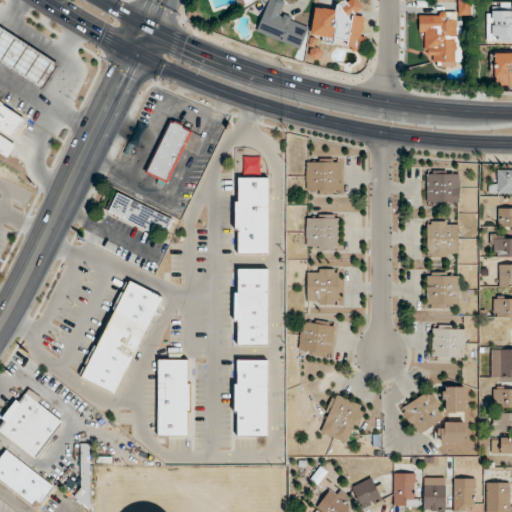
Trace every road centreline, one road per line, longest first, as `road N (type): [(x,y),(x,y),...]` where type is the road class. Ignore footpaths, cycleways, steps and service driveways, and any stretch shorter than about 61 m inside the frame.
road 1 (secondary): [(42,0),(141,58),(257,103),(386,135),(511,145)]
road 2 (secondary): [(511,111),(424,106),(294,81),(179,41),(103,0)]
road 3 (tertiary): [(151,26),(0,327)]
road 4 (residential): [(384,352),(386,135)]
